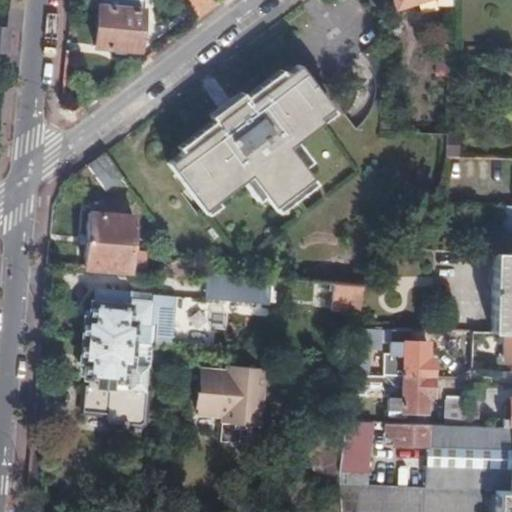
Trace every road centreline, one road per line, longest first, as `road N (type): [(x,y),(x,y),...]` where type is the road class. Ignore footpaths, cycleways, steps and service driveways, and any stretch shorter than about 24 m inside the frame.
road 1 (residential): [(266,0),(26,182)]
road 2 (tertiary): [(26,182),(0,464)]
road 3 (tertiary): [(42,0),(26,182)]
